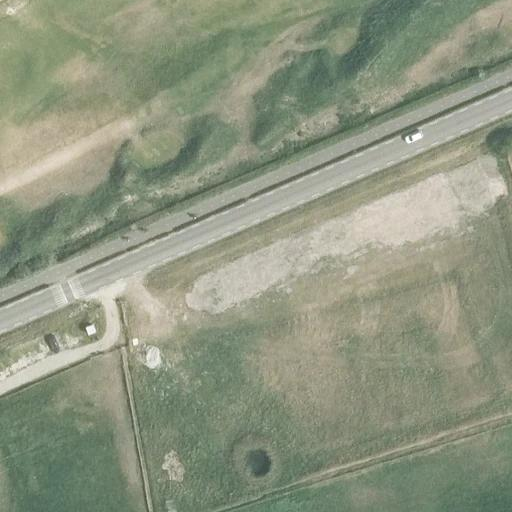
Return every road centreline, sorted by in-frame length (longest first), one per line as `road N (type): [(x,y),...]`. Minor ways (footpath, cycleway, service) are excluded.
road 1 (secondary): [(0,320),(511,102)]
road 2 (track): [(235,511),(511,423)]
road 3 (track): [(111,345),(145,511)]
